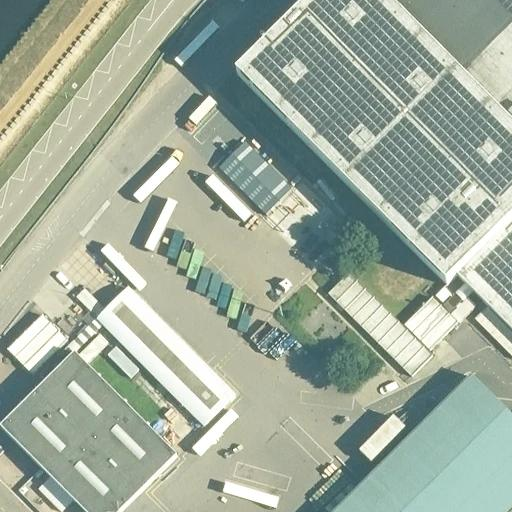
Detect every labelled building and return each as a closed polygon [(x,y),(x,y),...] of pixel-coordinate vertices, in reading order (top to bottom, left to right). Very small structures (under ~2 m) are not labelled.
[(511,511),(511,0),(394,0),(390,4),(385,0),(312,0),(237,75),(447,286),(451,282),(457,276),(511,331),(511,511)] [(245,144),(218,170),(264,217),(291,191),(245,144)] [(348,275),(327,296),(411,379),(432,358),(348,275)] [(177,457),(75,354),(102,327),(204,429),(236,397),(129,289),(106,312),(84,291),(76,299),(97,319),(40,376),(47,382),(0,428),(83,511),(121,511),(136,497),(177,457)] [(432,299),(403,327),(428,352),(457,324),(432,299)] [(467,300),(451,317),(460,325),(475,309),(467,300)] [(511,338),(484,313),(477,322),(511,353),(511,338)] [(42,316),(7,351),(33,377),(68,342),(42,316)] [(475,511),(511,476),(511,417),(472,377),(336,511),(475,511)] [(321,405),(338,396),(333,387),(317,395),(321,405)] [(344,394),(330,406),(346,424),(359,412),(344,394)] [(393,418),(359,453),(371,465),(405,430),(393,418)]
